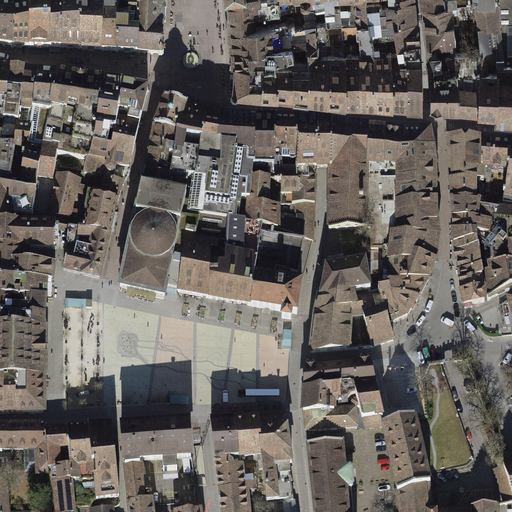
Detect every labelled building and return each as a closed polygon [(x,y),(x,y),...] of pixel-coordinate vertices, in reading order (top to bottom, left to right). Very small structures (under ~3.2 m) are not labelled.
[(15,14),(32,14),(30,0),(10,0),(12,8),(15,8),(15,14)] [(59,0),(30,0),(32,14),(34,52),(63,51),(59,0)] [(59,0),(63,51),(65,51),(137,55),(138,29),(134,29),(134,18),(130,18),(130,13),(127,13),(127,0),(59,0)] [(164,31),(165,0),(127,0),(127,13),(130,13),(130,18),(134,18),(134,29),(138,29),(164,31)] [(228,0),(230,13),(255,12),(260,11),(259,0),(228,0)] [(259,0),(260,11),(285,9),(295,8),(294,0),(259,0)] [(324,0),(313,0),(314,3),(315,10),(326,9),(324,0)] [(339,0),(324,0),(326,9),(327,20),(327,24),(342,23),(339,0)] [(339,0),(342,23),(358,21),(371,21),(369,6),(368,1),(368,0),(339,0)] [(381,0),(368,1),(369,6),(371,21),(372,35),(385,34),(384,24),(395,23),(395,25),(401,25),(401,22),(399,3),(380,5),(381,0)] [(417,20),(414,0),(411,0),(403,1),(399,3),(401,22),(417,20)] [(497,119),(511,120),(511,0),(473,0),(473,2),(476,2),(478,14),(479,24),(481,48),(496,47),(498,65),(498,112),(497,119)] [(446,5),(423,7),(426,27),(453,23),(456,53),(464,52),(462,23),(460,23),(459,17),(478,14),(476,2),(473,2),(446,5)] [(232,40),(233,48),(266,47),(266,45),(280,44),(284,44),(292,43),(308,42),(318,40),(316,21),(316,15),(315,10),(314,3),(310,3),(309,5),(304,5),(308,24),(285,28),(285,22),(256,26),(231,28),(231,36),(230,37),(231,40),(232,40)] [(15,14),(15,8),(12,8),(0,7),(0,47),(16,51),(15,14)] [(255,12),(256,26),(285,22),(285,9),(260,11),(255,12)] [(255,12),(230,13),(231,28),(256,26),(255,12)] [(34,52),(32,14),(15,14),(16,51),(28,52),(34,52)] [(317,53),(330,54),(330,50),(329,36),(327,24),(327,20),(316,21),(318,40),(317,53)] [(419,43),(417,20),(401,22),(401,25),(395,25),(396,33),(398,44),(419,43)] [(358,21),(342,23),(343,34),(345,42),(345,53),(359,52),(358,21)] [(371,21),(358,21),(359,52),(374,53),(372,35),(371,21)] [(342,23),(327,24),(329,36),(334,35),(337,49),(330,50),(330,54),(345,53),(345,42),(343,34),(342,23)] [(374,53),(392,50),(390,34),(396,33),(395,25),(395,23),(384,24),(385,34),(372,35),(374,53)] [(426,27),(431,72),(444,71),(443,54),(456,53),(453,23),(426,27)] [(138,29),(137,55),(149,56),(159,57),(162,57),(165,54),(165,50),(163,48),(164,31),(138,29)] [(309,57),(309,98),(328,100),(330,54),(317,53),(318,40),(308,42),(308,57),(309,57)] [(293,53),(293,56),(308,57),(308,42),(292,43),(293,53)] [(280,44),(266,45),(266,47),(266,61),(293,53),(292,43),(280,44)] [(407,57),(421,57),(419,43),(398,44),(399,51),(400,58),(407,57)] [(266,47),(233,48),(233,53),(236,54),(236,63),(262,63),(266,64),(266,61),(266,47)] [(479,111),(498,112),(498,65),(496,47),(481,48),(481,50),(479,111)] [(374,53),(376,104),(393,105),(392,52),(392,50),(374,53)] [(459,110),(479,111),(481,50),(464,52),(456,53),(459,110)] [(392,52),(393,105),(407,106),(407,57),(400,58),(399,51),(392,52)] [(345,53),(346,103),(361,103),(359,52),(345,53)] [(376,104),(374,53),(359,52),(361,103),(376,104)] [(330,54),(328,100),(346,103),(345,53),(330,54)] [(431,108),(459,110),(456,53),(443,54),(444,71),(431,72),(431,108)] [(294,61),(293,97),(309,98),(309,57),(308,57),(293,56),(294,61)] [(407,57),(407,106),(423,107),(423,71),(421,57),(407,57)] [(278,95),(293,97),(294,61),(275,62),(276,64),(278,95)] [(262,63),(236,63),(235,87),(233,89),(233,92),(234,93),(237,94),(238,92),(261,94),(262,68),(262,63)] [(261,94),(278,95),(276,64),(262,68),(261,94)] [(12,69),(0,67),(0,116),(5,118),(6,104),(12,69)] [(6,104),(5,118),(18,121),(25,71),(12,69),(6,104)] [(39,73),(25,71),(18,121),(17,126),(32,129),(34,112),(39,73)] [(58,75),(39,73),(34,112),(51,115),(52,109),(58,75)] [(58,75),(52,109),(75,113),(100,117),(106,83),(58,75)] [(125,85),(106,83),(100,117),(91,158),(108,162),(117,122),(125,85)] [(125,85),(117,122),(139,127),(149,91),(125,85)] [(165,95),(162,102),(155,129),(176,133),(180,122),(183,120),(188,104),(189,101),(177,98),(165,95)] [(206,110),(188,104),(183,120),(180,122),(176,133),(200,138),(206,110)] [(75,113),(52,109),(49,125),(63,127),(61,137),(71,139),(75,113)] [(216,142),(221,118),(222,113),(206,110),(200,138),(216,142)] [(51,115),(34,112),(32,129),(27,148),(43,151),(44,145),(49,125),(51,115)] [(91,158),(100,117),(75,113),(71,139),(61,137),(63,127),(49,125),(44,145),(59,148),(58,154),(88,160),(90,161),(91,158)] [(18,121),(5,118),(1,134),(0,139),(0,145),(5,146),(7,134),(15,135),(17,126),(18,121)] [(276,164),(277,120),(254,120),(233,118),(230,118),(221,118),(216,142),(200,138),(176,133),(170,175),(170,178),(173,179),(171,187),(186,191),(186,196),(181,218),(199,221),(195,243),(211,246),(210,265),(224,265),(225,251),(228,221),(246,225),(251,180),(253,162),(276,164)] [(296,170),(297,121),(277,120),(276,164),(275,170),(296,170)] [(325,124),(320,123),(297,121),(296,170),(317,169),(324,169),(330,169),(331,124),(325,124)] [(139,127),(117,122),(108,162),(91,158),(90,161),(88,160),(85,174),(95,175),(104,177),(101,191),(110,194),(119,197),(130,169),(139,127)] [(347,126),(331,124),(330,169),(330,230),(342,229),(366,228),(367,166),(368,129),(347,126)] [(27,148),(32,129),(17,126),(15,135),(12,145),(27,148)] [(155,129),(146,173),(170,178),(170,175),(176,133),(155,129)] [(397,168),(399,133),(368,129),(367,166),(385,169),(385,166),(397,168)] [(431,132),(399,133),(397,168),(436,167),(434,147),(431,132)] [(484,143),(449,141),(448,170),(450,181),(481,181),(483,181),(484,143)] [(483,181),(481,181),(479,204),(504,207),(509,172),(510,172),(511,158),(511,144),(484,143),(483,181)] [(0,185),(20,189),(20,187),(21,182),(23,168),(11,166),(14,148),(5,146),(0,145),(0,185)] [(43,151),(38,176),(53,179),(58,154),(59,148),(44,145),(43,151)] [(23,168),(21,182),(38,185),(38,176),(43,151),(27,148),(23,168)] [(367,166),(366,228),(373,228),(372,249),(383,249),(383,284),(389,283),(390,262),(388,261),(391,232),(396,232),(395,228),(397,227),(396,201),(397,168),(385,166),(385,169),(367,166)] [(396,201),(436,199),(436,167),(397,168),(396,201)] [(315,205),(317,169),(296,170),(275,170),(275,181),(281,182),(282,189),(282,195),(287,195),(286,205),(296,205),(315,205)] [(82,178),(57,172),(48,213),(72,217),(73,213),(73,209),(77,193),(84,195),(86,186),(81,184),(82,178)] [(121,285),(122,287),(165,296),(167,288),(178,290),(184,245),(194,247),(195,243),(199,221),(181,218),(186,196),(186,191),(171,187),(173,179),(170,178),(146,173),(142,186),(137,214),(132,232),(131,240),(121,285)] [(104,177),(95,175),(92,190),(101,191),(104,177)] [(248,210),(246,225),(263,228),(279,230),(278,215),(279,209),(277,208),(268,208),(268,204),(268,180),(251,180),(248,210)] [(275,181),(268,180),(268,204),(277,204),(278,189),(282,189),(281,182),(275,181)] [(479,204),(481,181),(450,181),(451,201),(479,204)] [(0,212),(9,212),(9,213),(14,214),(25,215),(33,216),(37,191),(27,188),(20,187),(20,189),(0,185),(0,212)] [(84,227),(111,231),(115,217),(119,197),(110,194),(101,191),(92,190),(88,189),(84,209),(87,210),(87,212),(86,213),(86,215),(84,227)] [(396,232),(439,237),(436,199),(396,201),(397,227),(395,228),(396,232)] [(479,204),(451,201),(453,219),(477,222),(479,204)] [(491,264),(511,263),(511,208),(504,207),(479,204),(477,222),(491,223),(490,236),(490,239),(484,240),(485,253),(491,252),(491,264)] [(278,215),(279,230),(313,240),(315,205),(296,205),(296,215),(278,215)] [(0,220),(11,221),(10,217),(12,215),(14,214),(9,213),(9,212),(0,212),(0,220)] [(477,222),(453,219),(454,244),(455,253),(479,249),(476,236),(490,236),(491,223),(477,222)] [(0,245),(8,246),(25,246),(25,248),(31,249),(31,247),(55,248),(55,223),(24,223),(24,221),(11,221),(0,220),(0,245)] [(228,221),(225,251),(258,257),(263,228),(246,225),(228,221)] [(69,225),(65,270),(100,279),(111,231),(84,227),(69,225)] [(279,230),(263,228),(258,257),(256,273),(298,280),(304,241),(277,238),(279,230)] [(388,261),(390,262),(410,262),(415,252),(437,262),(439,237),(396,232),(391,232),(388,261)] [(177,293),(208,299),(210,265),(211,246),(195,243),(194,247),(184,245),(178,290),(177,293)] [(0,259),(17,261),(25,261),(25,256),(25,248),(25,246),(8,246),(0,245),(0,259)] [(479,249),(455,253),(457,263),(480,259),(479,249)] [(208,299),(251,306),(256,273),(258,257),(225,251),(224,265),(210,265),(208,299)] [(389,283),(428,281),(437,262),(415,252),(410,262),(390,262),(389,283)] [(17,261),(0,259),(0,265),(14,268),(17,268),(17,261)] [(326,268),(321,296),(353,292),(371,289),(366,259),(326,266),(326,268)] [(480,259),(457,263),(458,272),(480,269),(480,259)] [(44,263),(25,261),(17,261),(17,268),(14,268),(14,280),(15,280),(47,281),(52,283),(56,265),(44,263)] [(511,288),(511,263),(491,264),(484,265),(488,300),(511,288)] [(0,265),(0,280),(14,280),(14,268),(0,265)] [(480,269),(458,272),(460,282),(482,279),(480,269)] [(256,273),(251,306),(281,312),(280,318),(292,320),(293,314),(298,315),(304,281),(298,280),(256,273)] [(482,279),(460,282),(461,293),(483,289),(482,279)] [(0,297),(15,298),(15,280),(14,280),(0,280),(0,297)] [(46,290),(47,281),(15,280),(15,298),(46,298),(46,290)] [(428,281),(389,283),(390,288),(391,294),(419,299),(428,281)] [(378,290),(380,296),(382,305),(385,305),(388,325),(407,317),(394,304),(391,294),(390,288),(378,290)] [(486,302),(483,289),(461,293),(465,309),(473,307),(472,304),(486,302)] [(311,352),(311,353),(350,350),(352,318),(364,317),(360,302),(356,303),(353,292),(321,296),(315,315),(313,333),(311,352)] [(419,299),(391,294),(394,304),(407,317),(419,299)] [(382,305),(380,296),(360,302),(364,317),(373,347),(394,341),(388,325),(385,305),(382,305)] [(15,298),(0,297),(0,315),(15,316),(15,298)] [(45,307),(46,298),(15,298),(15,316),(25,316),(45,316),(45,307)] [(511,298),(500,304),(504,335),(511,334),(511,298)] [(84,300),(66,299),(66,307),(83,308),(86,308),(92,308),(93,301),(86,300),(84,300)] [(45,329),(45,316),(25,316),(15,316),(0,315),(0,328),(26,329),(45,329)] [(0,376),(45,377),(45,329),(26,329),(0,328),(0,376)] [(293,331),(284,330),(284,336),(283,338),(283,349),(292,349),(293,336),(293,331)] [(306,371),(305,390),(355,387),(375,385),(370,365),(368,366),(368,363),(366,362),(364,362),(362,364),(362,366),(314,371),(314,368),(313,367),(310,367),(308,368),(308,371),(306,371)] [(44,394),(45,377),(0,376),(0,413),(45,412),(44,394)] [(384,417),(375,385),(355,387),(357,395),(354,396),(355,402),(353,402),(352,406),(353,410),(360,410),(362,418),(382,416),(384,417)] [(305,390),(303,413),(335,410),(335,404),(347,402),(352,397),(354,396),(357,395),(355,387),(305,390)] [(189,398),(171,396),(171,400),(170,404),(189,406),(189,402),(189,398)] [(353,410),(335,410),(303,413),(306,432),(384,426),(382,416),(362,418),(360,410),(353,410)] [(427,485),(431,484),(415,415),(384,423),(399,489),(427,485)] [(276,417),(258,419),(262,443),(260,443),(262,457),(292,454),(287,419),(287,416),(276,417)] [(258,419),(236,420),(240,457),(242,460),(262,458),(262,457),(260,443),(262,443),(258,419)] [(240,457),(236,420),(212,422),(214,440),(215,450),(216,459),(240,457)] [(124,462),(141,461),(165,459),(165,471),(179,471),(178,458),(192,457),(190,422),(121,426),(124,462)] [(48,467),(46,428),(46,426),(0,425),(0,449),(25,450),(26,472),(38,471),(38,476),(49,475),(48,467)] [(67,427),(46,428),(48,467),(71,465),(67,427)] [(90,427),(67,427),(71,465),(72,482),(80,481),(80,466),(88,465),(89,476),(97,475),(97,463),(94,464),(90,427)] [(113,427),(90,427),(94,464),(97,463),(97,475),(97,477),(95,477),(97,499),(120,496),(113,427)] [(343,443),(308,446),(314,511),(353,511),(352,492),(352,488),(353,486),(352,469),(350,468),(346,468),(343,443)] [(511,457),(510,452),(495,458),(499,468),(500,471),(504,469),(511,493),(511,457)] [(293,463),(292,454),(262,457),(262,458),(266,500),(284,499),(286,511),(296,511),(291,474),(289,463),(293,463)] [(216,459),(219,489),(244,487),(244,483),(242,460),(240,457),(216,459)] [(0,511),(9,511),(7,472),(11,472),(10,460),(0,460),(0,511)] [(141,461),(124,462),(129,502),(145,500),(141,461)] [(72,482),(71,465),(48,467),(49,475),(54,475),(57,511),(73,511),(75,511),(74,508),(72,482)] [(80,481),(72,482),(74,508),(91,506),(91,499),(97,499),(95,477),(97,477),(97,475),(89,476),(88,465),(80,466),(80,481)] [(499,468),(494,470),(505,504),(511,502),(511,493),(504,469),(500,471),(499,468)] [(244,487),(219,489),(221,511),(250,511),(249,495),(250,495),(250,491),(256,490),(255,482),(244,483),(244,487)] [(399,489),(401,511),(420,511),(430,511),(428,498),(427,485),(399,489)] [(145,500),(129,502),(130,511),(153,511),(152,499),(145,500)]
